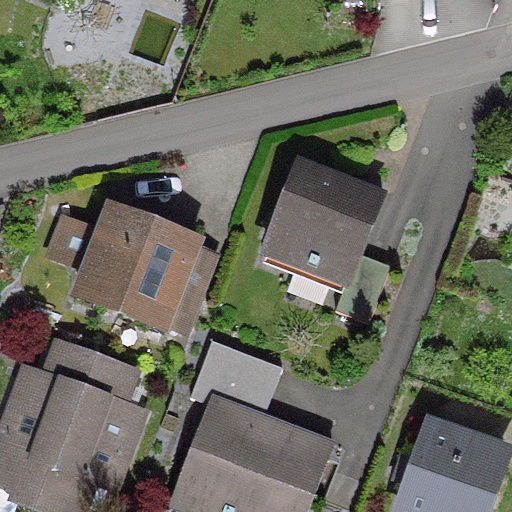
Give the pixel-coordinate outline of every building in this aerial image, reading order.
[(341,286),(330,314),(363,327),(385,270),(352,258),(373,202),(295,171),(262,256),(341,286)] [(106,215),(73,299),(157,331),(191,249),(106,215)] [(180,511),(303,511),(328,451),(257,423),(277,372),(207,345),(185,401),(204,408),(166,507),(180,511)] [(73,510),(85,476),(105,483),(128,421),(108,414),(120,381),(56,357),(34,415),(15,408),(0,447),(0,482),(18,489),(14,498),(51,511),(54,503),(73,510)] [(391,483),(405,488),(396,511),(478,511),(499,456),(426,429),(413,466),(399,461),(391,483)]
